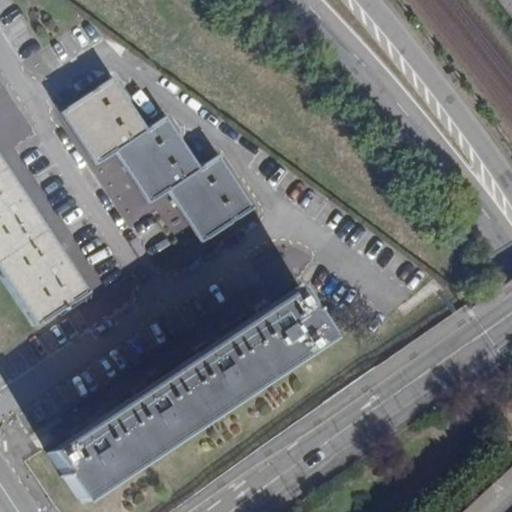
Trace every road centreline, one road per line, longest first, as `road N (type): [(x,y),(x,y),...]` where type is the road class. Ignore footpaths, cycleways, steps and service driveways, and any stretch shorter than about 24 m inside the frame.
road 1 (secondary): [(511,311),(230,511)]
road 2 (residential): [(0,401),(281,222)]
road 3 (primary): [(303,0),(401,105),(511,251)]
road 4 (primary): [(511,183),(367,0)]
